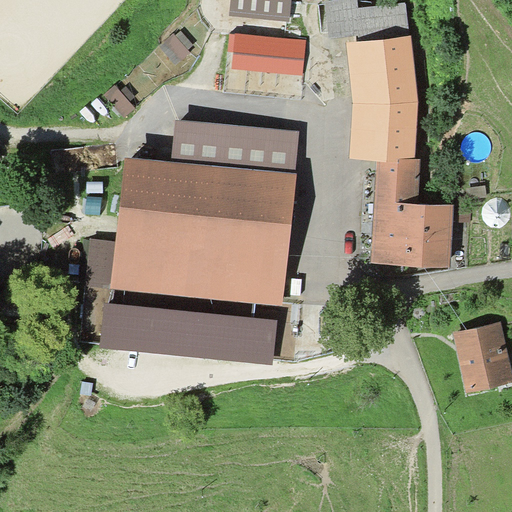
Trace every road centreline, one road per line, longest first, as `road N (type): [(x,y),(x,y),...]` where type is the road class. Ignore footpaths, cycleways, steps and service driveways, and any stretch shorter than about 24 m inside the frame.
road 1 (track): [(0,137),(70,142),(177,100),(293,115),(334,135),(338,241),(349,285),(389,320)]
road 2 (track): [(62,362),(107,359),(212,374),(307,368),(381,352),(389,320)]
road 3 (track): [(511,268),(397,291),(389,320)]
